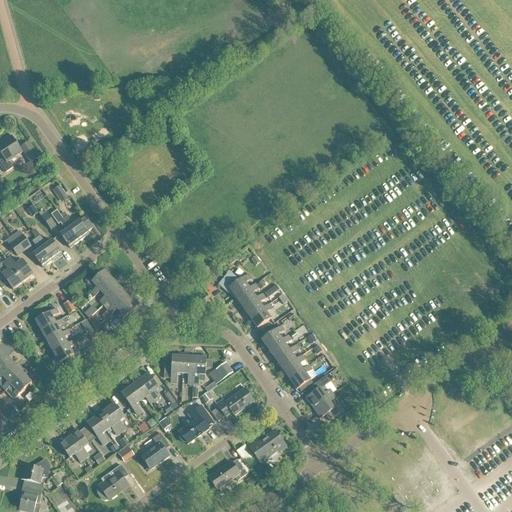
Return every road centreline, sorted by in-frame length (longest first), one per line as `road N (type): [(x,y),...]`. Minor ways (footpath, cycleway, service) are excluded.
road 1 (tertiary): [(325,463),(511,329)]
road 2 (residential): [(0,451),(176,323)]
road 3 (residential): [(129,511),(279,404)]
road 4 (residential): [(119,236),(44,126),(24,112)]
road 5 (residential): [(0,324),(119,236)]
road 6 (residential): [(279,404),(236,342),(206,326),(176,323)]
